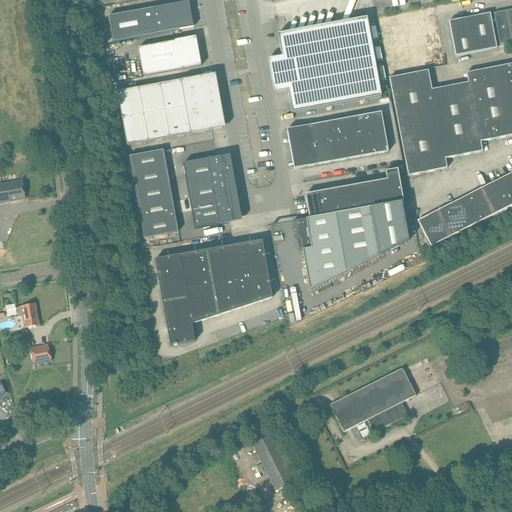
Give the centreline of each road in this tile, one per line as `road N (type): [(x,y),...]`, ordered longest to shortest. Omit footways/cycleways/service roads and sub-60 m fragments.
road 1 (unclassified): [(209,0),(245,201),(286,193),(251,0)]
road 2 (tertiary): [(84,424),(85,311),(44,0)]
road 3 (unknown): [(270,230),(157,252),(148,261),(160,345),(174,353),(278,305),(278,270)]
